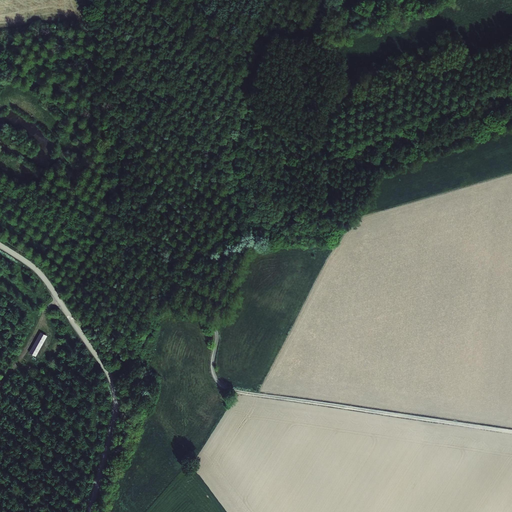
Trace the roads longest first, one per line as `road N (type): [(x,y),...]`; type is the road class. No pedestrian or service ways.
road 1 (track): [(108,373),(131,360),(163,312),(198,314),(216,326),(215,373),(239,388),(511,430)]
road 2 (unclassified): [(88,511),(113,417),(113,382),(39,274),(0,246)]
